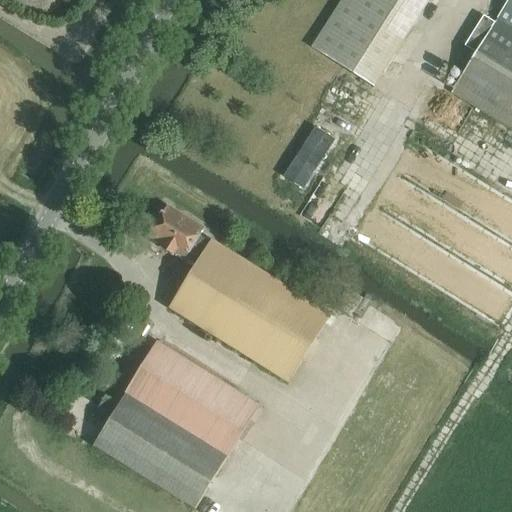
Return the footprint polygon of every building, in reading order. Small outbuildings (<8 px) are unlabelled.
[(341,0),(311,49),(372,87),(428,0),(341,0)] [(476,53),(452,91),(474,104),(511,128),(511,0),(509,0),(495,23),(484,16),(465,46),(476,53)] [(317,128),(285,177),(304,190),(336,140),(317,128)] [(167,207),(150,237),(163,245),(160,248),(175,257),(177,253),(187,259),(196,265),(211,242),(201,236),(204,231),(167,207)] [(196,265),(169,309),(289,384),(332,314),(213,239),(211,242),(196,265)] [(352,318),(363,299),(346,288),(335,307),(352,318)] [(137,325),(128,321),(123,330),(132,335),(137,325)] [(196,509),(228,459),(261,405),(158,341),(124,395),(126,396),(95,446),(196,509)]
